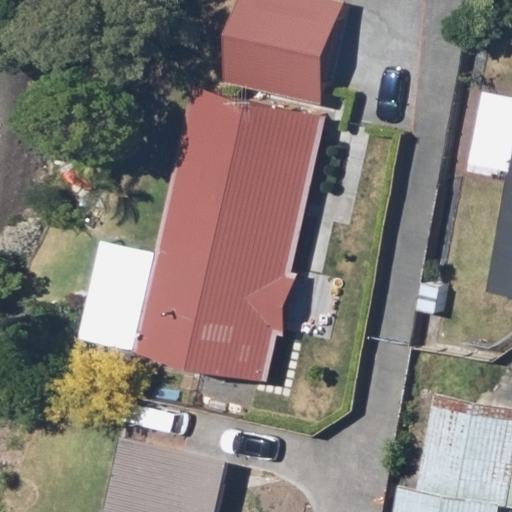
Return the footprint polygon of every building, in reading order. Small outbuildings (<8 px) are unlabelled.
[(460,80),(393,68),(367,211),(433,223),(460,80)] [(511,293),(511,78),(505,77),(489,167),(511,171),(511,259),(506,293),(511,293)] [(123,232),(102,328),(288,370),(347,108),(213,78),(176,244),(123,232)] [(511,511),(511,415),(446,405),(429,511),(511,511)] [(245,511),(258,453),(142,429),(125,511),(245,511)] [(379,511),(331,439),(273,477),(296,511),(379,511)]
